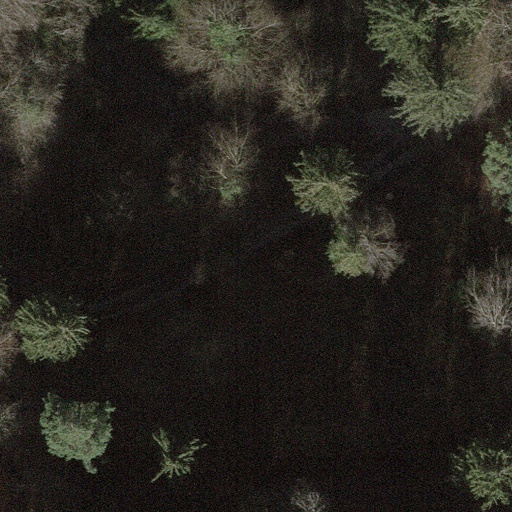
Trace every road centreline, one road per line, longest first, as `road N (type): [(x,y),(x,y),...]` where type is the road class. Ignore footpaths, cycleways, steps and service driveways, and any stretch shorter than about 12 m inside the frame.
road 1 (track): [(0,329),(116,308),(341,202),(462,103)]
road 2 (track): [(511,69),(462,103),(376,127),(259,137),(149,101),(86,53),(60,0)]
